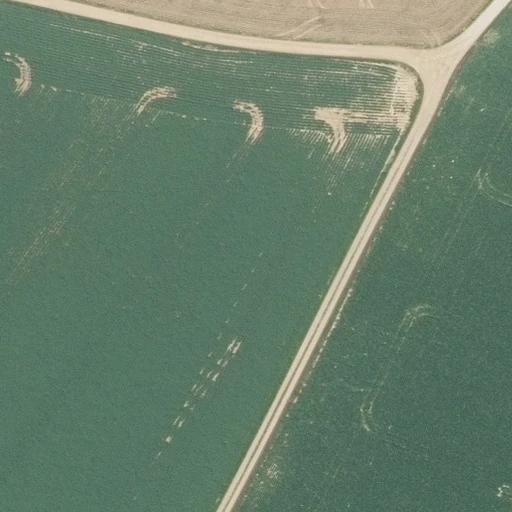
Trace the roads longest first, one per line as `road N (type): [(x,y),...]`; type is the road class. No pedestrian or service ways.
road 1 (track): [(443,68),(222,511)]
road 2 (track): [(34,0),(248,43),(390,53),(443,68)]
